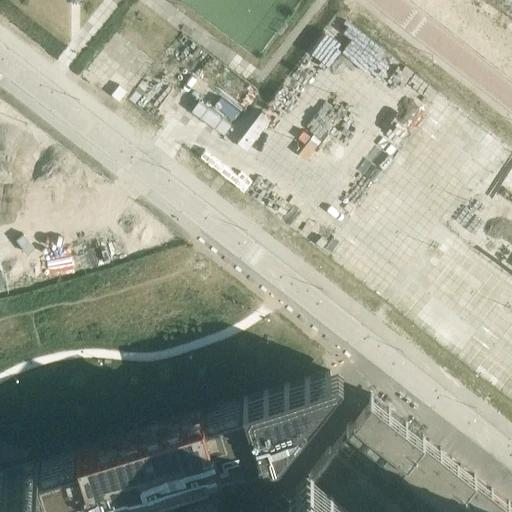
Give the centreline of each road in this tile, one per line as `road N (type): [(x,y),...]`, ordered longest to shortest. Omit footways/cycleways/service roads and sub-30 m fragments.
road 1 (unclassified): [(0,56),(511,457)]
road 2 (unknown): [(307,112),(279,149),(276,175),(511,359)]
road 3 (unknown): [(307,112),(342,67),(352,66),(511,182)]
road 4 (unknown): [(511,273),(307,112)]
road 5 (unknown): [(24,145),(159,248),(181,249),(212,225)]
